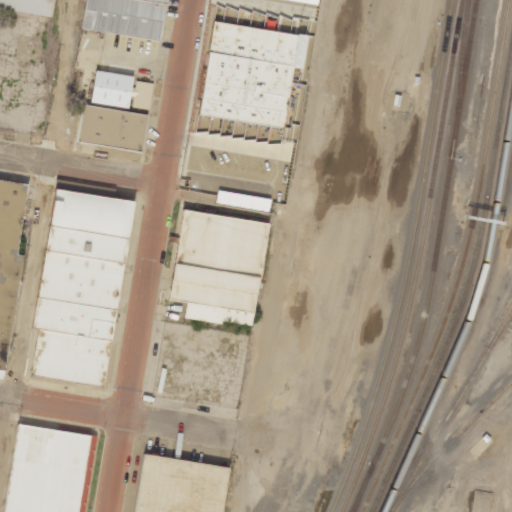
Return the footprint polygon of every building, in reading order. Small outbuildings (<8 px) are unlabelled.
[(0,0),(53,0),(51,16),(0,7),(0,0)] [(84,0),(165,0),(159,39),(105,31),(80,27),(84,0)] [(212,20),(297,34),(284,128),(197,112),(212,20)] [(94,69),(89,101),(127,107),(129,95),(132,95),(131,105),(148,108),(152,83),(135,79),(134,86),(130,85),(132,75),(99,70),(94,69)] [(82,104),(76,142),(140,152),(146,115),(82,104)] [(0,181),(0,369),(2,370),(20,256),(14,255),(25,185),(0,181)] [(54,189),(48,226),(127,239),(133,203),(54,189)] [(267,211),(269,199),(216,191),(214,203),(267,211)] [(180,212),(165,298),(183,301),(180,317),(218,323),(218,321),(246,326),(263,225),(180,212)] [(48,226),(44,251),(122,263),(123,263),(127,239),(48,226)] [(44,251),(37,298),(115,310),(122,263),(44,251)] [(37,298),(32,327),(37,328),(110,340),(115,310),(37,298)] [(102,386),(110,340),(37,328),(30,375),(102,386)] [(16,423),(1,511),(82,511),(95,436),(16,423)] [(144,454),(133,511),(220,511),(228,468),(144,454)]
